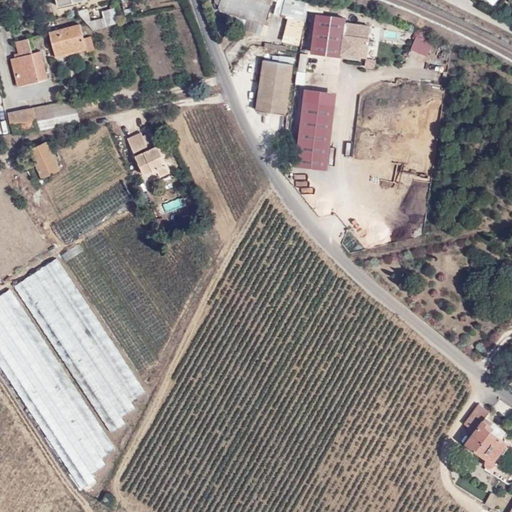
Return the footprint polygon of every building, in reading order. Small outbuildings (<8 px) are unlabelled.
[(231,14),(239,17),(262,25),(270,0),(220,0),(220,1),(218,6),(220,8),(221,10),(231,14)] [(301,2),(301,0),(277,0),(274,14),(303,21),(320,25),(326,2),(320,0),(308,0),(308,3),(306,3),(301,2)] [(79,12),(79,15),(93,30),(117,24),(114,9),(103,11),(104,15),(103,15),(103,18),(90,21),(88,10),(79,12)] [(231,14),(228,22),(237,25),(239,17),(231,14)] [(237,25),(259,33),(262,25),(239,17),(237,25)] [(80,24),(50,32),(55,52),(85,44),(84,38),(80,24)] [(411,50),(429,54),(432,38),(414,35),(411,50)] [(95,49),(91,36),(84,38),(85,44),(87,49),(88,52),(95,49)] [(19,86),(38,80),(32,53),(28,38),(16,41),(20,56),(12,58),(19,86)] [(56,57),(87,49),(85,44),(55,52),(56,57)] [(38,80),(48,78),(42,51),(32,53),(38,80)] [(263,59),(256,110),(264,59),(263,59)] [(284,114),(292,63),(264,59),(256,110),(284,114)] [(80,120),(76,99),(44,106),(49,127),(80,120)] [(296,165),(327,169),(335,105),(303,101),(296,165)] [(12,125),(36,120),(38,129),(49,127),(44,106),(9,113),(12,125)] [(12,125),(14,135),(38,129),(36,120),(12,125)] [(151,150),(143,133),(129,139),(145,175),(154,171),(156,174),(160,172),(162,176),(172,172),(160,146),(151,150)] [(42,177),(59,169),(46,141),(29,149),(42,177)] [(0,279),(42,252),(49,248),(3,177),(0,178),(0,279)] [(61,244),(132,200),(121,182),(51,227),(61,244)] [(135,406),(131,401),(144,392),(137,381),(84,299),(56,258),(15,285),(91,400),(112,432),(125,423),(121,416),(135,406)] [(105,463),(101,457),(115,448),(10,289),(0,295),(0,364),(81,488),(95,479),(91,473),(105,463)] [(504,360),(497,354),(491,360),(498,366),(504,360)] [(508,442),(501,436),(505,430),(486,416),(490,411),(479,403),(464,423),(475,431),(466,443),(486,459),(486,464),(487,466),(489,467),(491,467),(494,466),(495,464),(495,461),(508,442)] [(107,504),(109,501),(111,497),(107,494),(102,501),(107,504)]
